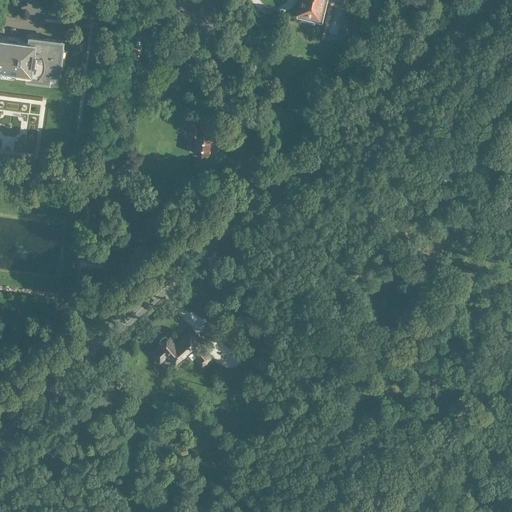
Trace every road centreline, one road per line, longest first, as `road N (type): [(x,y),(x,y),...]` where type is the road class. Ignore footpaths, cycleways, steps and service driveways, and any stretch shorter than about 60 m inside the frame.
road 1 (secondary): [(0,435),(245,214)]
road 2 (secondary): [(275,188),(482,0)]
road 3 (track): [(0,167),(243,197)]
road 4 (track): [(466,256),(310,181)]
road 5 (residential): [(246,170),(231,87),(195,18)]
